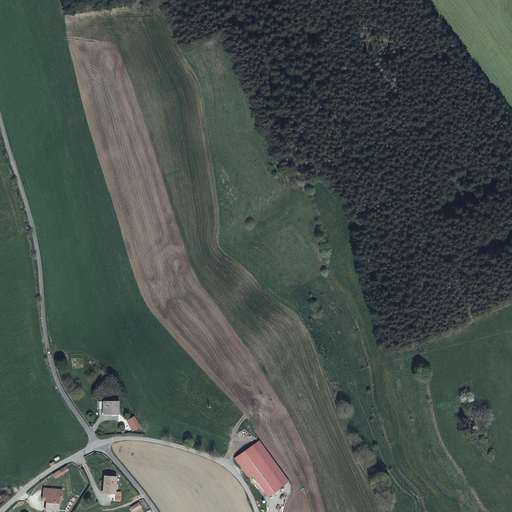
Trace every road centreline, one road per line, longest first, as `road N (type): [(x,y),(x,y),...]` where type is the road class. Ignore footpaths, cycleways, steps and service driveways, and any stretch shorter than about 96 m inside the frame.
road 1 (unclassified): [(101,442),(52,367),(37,247),(0,106)]
road 2 (unclassified): [(101,442),(139,438),(209,455),(244,484),(256,511)]
road 3 (unclassified): [(1,511),(49,470),(101,442)]
